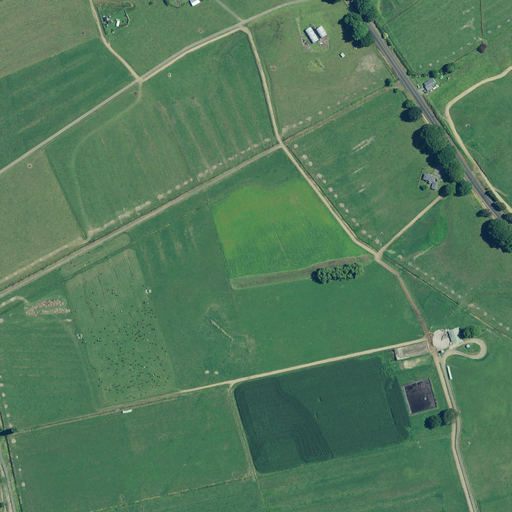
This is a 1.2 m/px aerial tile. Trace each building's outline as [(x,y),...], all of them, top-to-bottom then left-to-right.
[(327,35),(322,26),(316,29),(321,38),(327,35)] [(319,40),(311,27),(305,31),(309,38),(308,39),(311,44),(319,40)] [(435,83),(433,78),(423,84),(427,91),(432,88),(431,86),(435,83)] [(436,176),(424,173),(423,179),(429,181),(428,183),(432,184),(431,188),(436,190),(438,183),(434,181),(436,176)] [(462,341),(458,328),(448,331),(452,344),(462,341)] [(446,332),(440,332),(435,333),(432,338),(434,345),(437,346),(440,348),(446,347),(448,346),(449,342),(448,339),(447,338),(447,334),(446,332)] [(436,406),(428,378),(422,380),(422,381),(413,383),(413,382),(404,385),(411,413),(436,406)]
